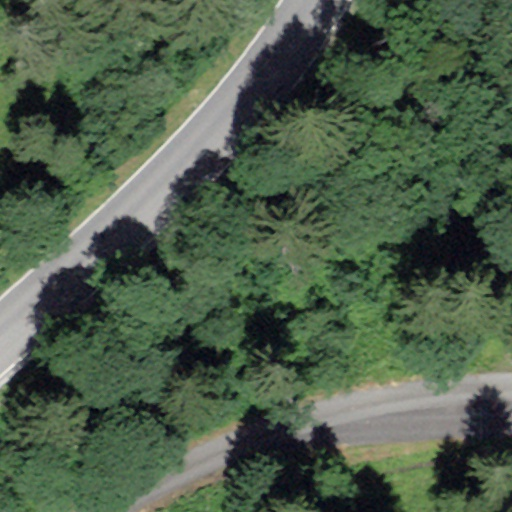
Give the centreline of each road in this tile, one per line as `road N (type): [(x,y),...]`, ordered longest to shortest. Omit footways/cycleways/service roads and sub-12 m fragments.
road 1 (secondary): [(314,0),(194,159),(0,336)]
road 2 (track): [(111,511),(277,423),(402,395),(511,384)]
